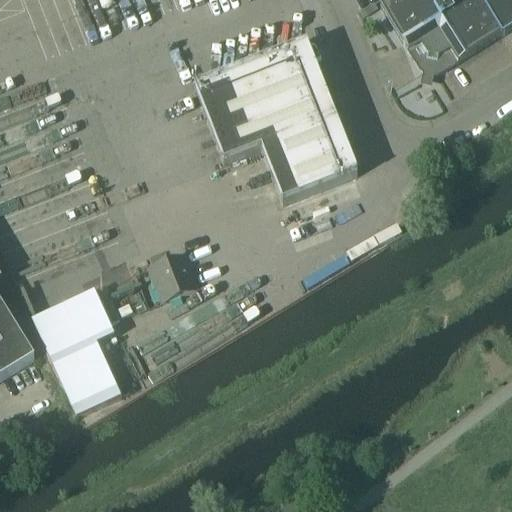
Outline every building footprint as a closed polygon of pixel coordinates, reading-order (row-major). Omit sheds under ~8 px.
[(420,76),(422,79),(433,82),(436,80),(511,32),(511,0),(396,0),(379,10),(420,76)] [(193,94),(223,170),(260,155),(282,210),(356,180),(305,50),(301,52),(193,94)] [(148,275),(162,308),(195,295),(182,261),(150,274),(148,275)] [(0,384),(33,364),(0,310),(0,286),(0,285),(0,384)] [(92,296),(30,324),(63,399),(74,423),(119,403),(99,360),(108,356),(103,345),(112,341),(92,296)]
